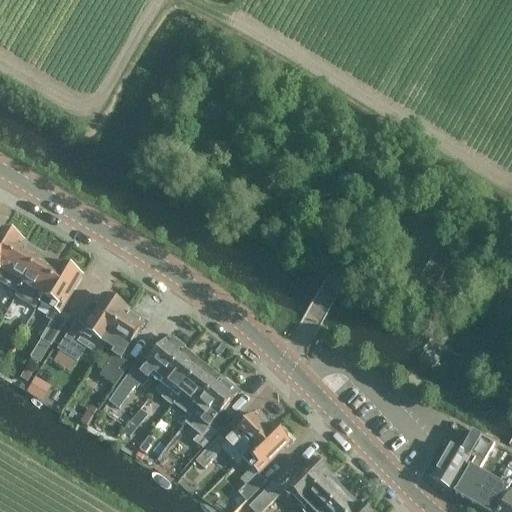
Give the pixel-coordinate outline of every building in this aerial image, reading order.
[(0,237),(0,278),(4,273),(24,238),(6,227),(0,237)] [(24,238),(4,273),(0,278),(0,279),(2,280),(0,282),(18,293),(23,284),(43,250),(24,238)] [(43,250),(23,284),(18,293),(19,293),(16,298),(35,309),(43,296),(63,261),(43,250)] [(448,259),(434,251),(418,279),(433,287),(448,259)] [(61,312),(63,310),(85,274),(63,261),(43,296),(56,304),(46,319),(52,322),(41,340),(52,347),(70,317),(61,312)] [(78,363),(92,341),(101,347),(126,310),(124,308),(125,306),(104,292),(101,295),(103,297),(84,326),(76,322),(58,351),(78,363)] [(126,310),(101,347),(112,355),(98,376),(114,387),(129,366),(119,359),(143,325),(144,326),(146,323),(126,310)] [(161,385),(188,351),(168,336),(165,338),(167,340),(142,372),(135,366),(118,388),(127,396),(135,386),(137,388),(140,384),(144,386),(151,377),(161,384),(161,385)] [(171,407),(178,398),(179,398),(205,365),(188,351),(161,385),(161,384),(155,391),(164,397),(162,400),(171,407)] [(205,365),(179,398),(196,411),(223,378),(205,365)] [(35,376),(28,392),(44,399),(51,383),(35,376)] [(196,411),(204,418),(205,418),(194,433),(199,437),(194,443),(204,450),(218,434),(215,432),(211,428),(238,395),(239,396),(242,393),(223,378),(196,411)] [(183,427),(192,417),(184,410),(176,421),(183,427)] [(236,448),(245,456),(273,428),(272,428),(257,413),(228,444),(219,436),(195,462),(204,470),(227,445),(233,450),(236,448)] [(290,441),(275,427),(274,426),(272,428),(273,428),(245,456),(260,470),(237,494),(245,502),(264,482),(258,476),(290,441)] [(452,445),(461,450),(470,434),(461,429),(452,445)] [(451,492),(466,465),(482,439),(473,434),(461,453),(451,447),(432,480),(451,492)] [(472,505),(488,478),(479,472),(494,446),(482,438),(482,439),(466,465),(471,468),(455,495),(472,505)] [(303,503),(332,475),(332,474),(334,472),(314,452),(311,455),(314,457),(281,491),(272,482),(248,507),(252,511),(260,511),(281,491),(288,499),(291,496),(299,504),(300,503),(301,504),(303,502),(303,503)] [(488,478),(472,505),(484,511),(494,511),(511,481),(511,461),(499,484),(488,478)] [(303,502),(301,504),(306,510),(304,511),(325,511),(347,490),(332,475),(303,503),(303,502)] [(511,511),(511,490),(510,489),(496,511),(511,511)] [(356,511),(366,502),(362,499),(359,502),(347,490),(325,511),(356,511)] [(375,511),(366,502),(356,511),(375,511)]
